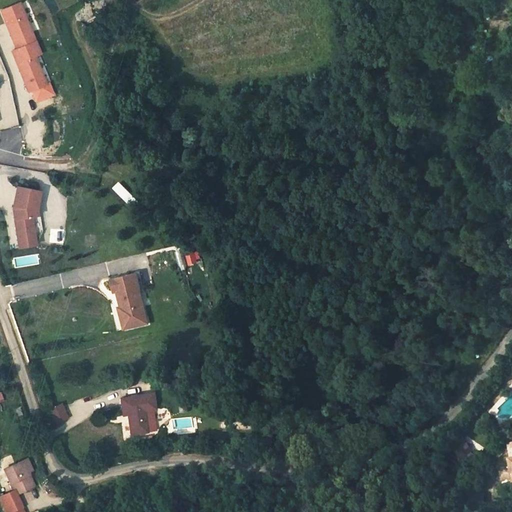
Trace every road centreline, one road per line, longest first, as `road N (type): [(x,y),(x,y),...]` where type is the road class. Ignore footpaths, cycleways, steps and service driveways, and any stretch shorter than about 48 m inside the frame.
road 1 (residential): [(511,329),(448,414),(411,442),(370,457),(311,465),(162,460),(72,476),(52,470),(42,446),(0,303)]
road 2 (track): [(0,158),(70,166),(87,153),(96,112),(72,34),(76,19),(109,0)]
